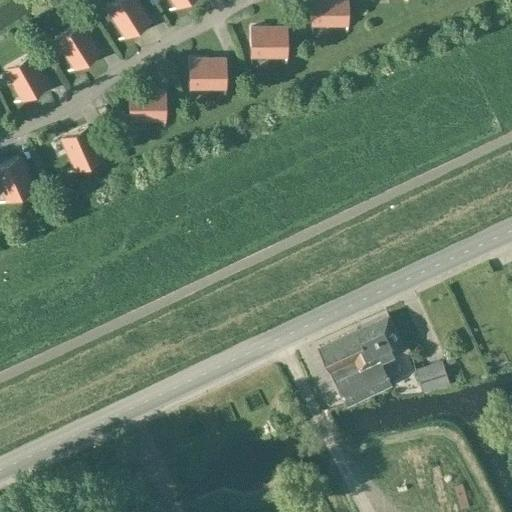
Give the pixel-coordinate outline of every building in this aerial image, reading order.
[(150,20),(136,0),(115,0),(106,6),(114,19),(116,18),(125,34),(117,39),(118,40),(150,20)] [(136,0),(138,1),(139,0),(149,0),(152,4),(157,0),(174,0),(177,4),(169,9),(169,11),(186,0),(136,0)] [(345,31),(347,31),(346,0),(311,0),(311,24),(327,24),(327,22),(345,22),(345,31)] [(452,39),(467,33),(461,19),(447,24),(452,39)] [(66,71),(67,72),(99,52),(80,22),(55,38),(63,51),(65,50),(75,66),(66,71)] [(266,54),(284,53),(284,63),(286,63),(286,26),(250,26),(250,55),(266,55),(266,54)] [(14,102),(14,103),(47,85),(30,54),(4,68),(12,82),(13,81),(22,97),(14,102)] [(205,85),(223,85),(223,95),(225,95),(225,57),(189,57),(189,87),(205,87),(205,85)] [(129,119),(144,119),(144,117),(163,117),(163,127),(164,127),(164,89),(129,89),(129,119)] [(102,157),(87,125),(60,137),(67,152),(68,151),(76,168),(67,172),(68,173),(102,157)] [(0,203),(33,188),(19,156),(0,164),(0,182),(7,198),(0,201),(0,203)] [(345,405),(390,383),(379,359),(403,348),(387,314),(317,347),(345,405)] [(422,392),(449,383),(441,360),(415,369),(422,392)]
